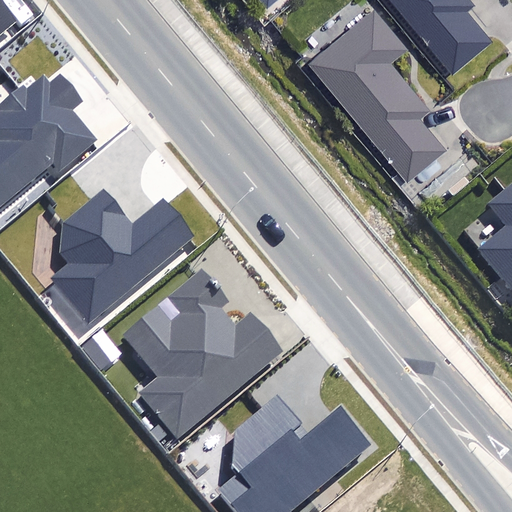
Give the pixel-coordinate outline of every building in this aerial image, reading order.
[(0,0),(0,39),(22,21),(4,0),(0,0)] [(259,0),(268,10),(281,0),(259,0)] [(391,0),(449,71),(486,41),(457,6),(464,0),(391,0)] [(404,51),(372,13),(309,66),(407,181),(443,150),(416,119),(427,109),(389,64),(404,51)] [(0,205),(54,161),(61,168),(94,141),(70,111),(83,100),(61,74),(51,82),(45,75),(27,89),(22,84),(0,102),(0,109),(1,111),(0,111),(0,205)] [(511,189),(486,211),(506,236),(478,258),(511,300),(511,189)] [(50,279),(87,324),(196,234),(164,197),(131,225),(103,191),(64,222),(58,250),(69,263),(50,279)] [(177,438),(285,350),(251,309),(233,324),(220,308),(228,301),(202,269),(123,334),(158,376),(139,391),(177,438)] [(217,490),(235,511),(292,511),(374,444),(339,403),(298,438),(292,430),(302,422),(279,394),(236,430),(232,465),(238,472),(217,490)]
